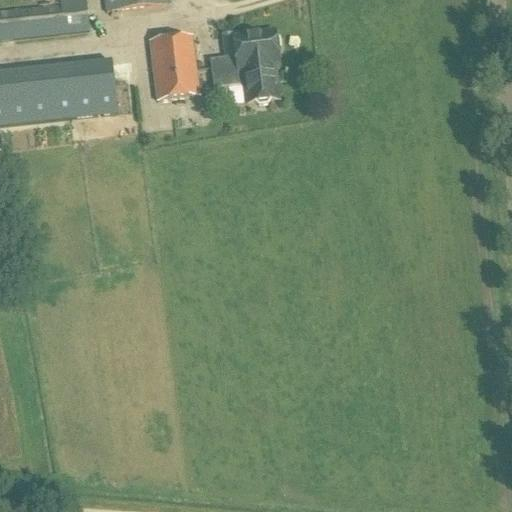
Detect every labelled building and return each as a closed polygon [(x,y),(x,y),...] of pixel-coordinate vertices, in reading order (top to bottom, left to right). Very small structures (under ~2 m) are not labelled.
[(104,0),(106,15),(167,8),(166,0),(104,0)] [(85,1),(65,3),(60,4),(60,8),(0,14),(0,44),(68,37),(88,35),(85,1)] [(275,39),(274,35),(234,40),(236,60),(210,63),(214,91),(245,87),(247,106),(255,105),(259,108),(267,107),(270,103),(277,102),(272,62),(277,61),(276,54),(280,50),(278,42),(275,39)] [(199,99),(197,79),(191,39),(149,45),(158,105),(199,99)] [(112,66),(90,68),(67,71),(73,122),(118,117),(114,86),(112,66)]
